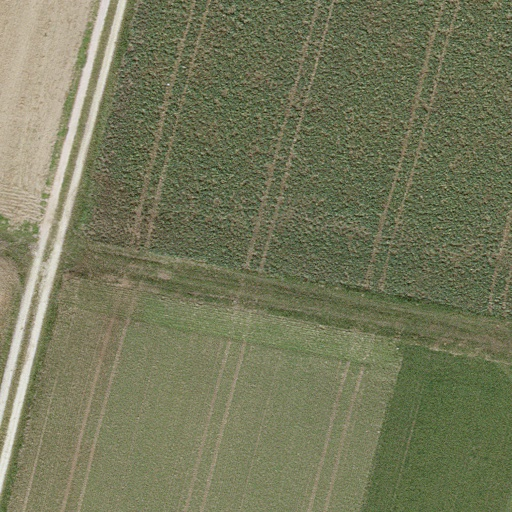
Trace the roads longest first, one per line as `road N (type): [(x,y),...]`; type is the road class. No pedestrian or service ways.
road 1 (track): [(511,347),(0,235)]
road 2 (track): [(0,428),(108,0)]
